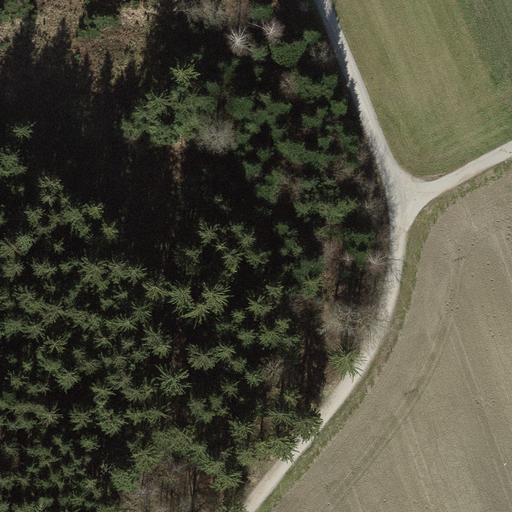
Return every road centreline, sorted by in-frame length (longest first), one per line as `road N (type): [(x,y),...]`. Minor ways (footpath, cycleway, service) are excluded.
road 1 (track): [(398,205),(397,270),(373,341),(246,511)]
road 2 (track): [(320,0),(398,205)]
road 3 (track): [(511,150),(398,205)]
